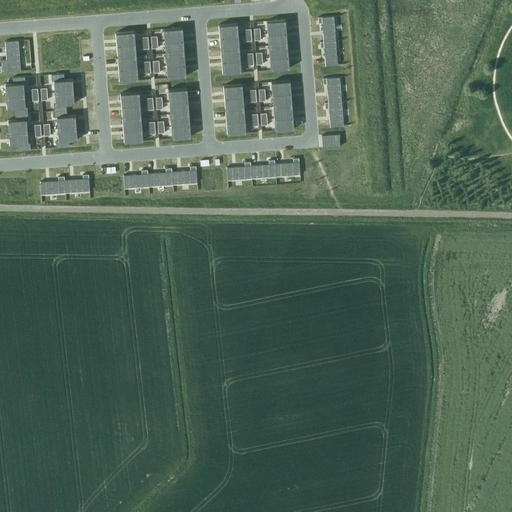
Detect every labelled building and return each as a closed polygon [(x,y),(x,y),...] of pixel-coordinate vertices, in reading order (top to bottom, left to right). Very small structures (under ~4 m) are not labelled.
[(334,16),(321,17),(322,23),(323,41),(336,40),(334,16)] [(285,19),(266,21),(267,33),(286,32),(285,19)] [(237,23),(218,25),(219,37),(238,35),(237,23)] [(182,27),(163,29),(164,41),(183,40),(182,27)] [(134,31),(115,32),(116,45),(135,43),(134,31)] [(286,32),(267,33),(268,45),(287,44),(286,32)] [(238,35),(219,37),(220,49),(239,47),(238,35)] [(6,59),(0,59),(1,66),(1,72),(20,70),(17,40),(5,41),(6,59)] [(183,40),(164,41),(165,53),(184,52),(183,40)] [(336,40),(323,41),(324,47),(325,65),(338,64),(336,40)] [(135,43),(116,45),(117,57),(136,55),(135,43)] [(287,44),(268,45),(269,57),(288,56),(287,44)] [(239,47),(220,49),(221,61),(240,60),(239,47)] [(184,52),(165,53),(166,65),(185,64),(184,52)] [(136,55),(117,57),(118,69),(137,68),(136,55)] [(288,56),(269,57),(270,70),(289,68),(288,56)] [(240,60),(221,61),(222,73),(241,72),(240,60)] [(185,64),(166,65),(167,77),(186,76),(185,64)] [(137,68),(118,69),(119,81),(138,80),(137,68)] [(64,73),(51,74),(52,81),(54,80),(55,92),(73,91),(72,79),(64,79),(64,73)] [(13,83),(5,84),(6,96),(24,95),(23,83),(25,83),(25,76),(12,77),(13,83)] [(339,77),(326,78),(327,84),(328,102),(341,101),(339,77)] [(289,80),(271,82),(272,94),(290,92),(289,80)] [(242,84),(223,85),(224,97),(243,96),(242,84)] [(187,88),(168,89),(169,102),(187,100),(187,88)] [(56,104),(53,104),(54,111),(67,110),(66,104),(74,103),(73,91),(55,92),(56,104)] [(139,92),(120,93),(121,105),(140,104),(139,92)] [(290,92),(272,94),(273,106),(291,104),(290,92)] [(24,95),(6,96),(7,108),(15,108),(15,114),(28,113),(27,106),(25,106),(24,95)] [(243,96),(224,97),(225,110),(244,108),(243,96)] [(187,100),(169,102),(170,114),(188,112),(187,100)] [(341,101),(328,102),(328,108),(330,126),(342,125),(341,101)] [(140,104),(121,105),(122,117),(140,116),(140,104)] [(291,104),(273,106),(274,118),(292,117),(291,104)] [(244,108),(225,110),(226,122),(245,120),(244,108)] [(67,110),(54,111),(54,117),(57,117),(57,129),(76,127),(75,115),(67,115),(67,110)] [(188,112),(170,114),(171,126),(189,125),(188,112)] [(16,119),(8,120),(9,133),(27,131),(26,119),(28,119),(28,113),(15,114),(16,119)] [(140,116),(122,117),(123,130),(141,128),(140,116)] [(292,117),(274,118),(275,130),(293,129),(292,117)] [(245,120),(226,122),(227,134),(246,132),(245,120)] [(189,125),(171,126),(172,138),(190,137),(189,125)] [(58,140),(56,141),(57,147),(69,146),(69,140),(77,139),(76,127),(57,129),(58,140)] [(141,128),(123,130),(124,142),(142,140),(141,128)] [(27,131),(9,133),(9,145),(18,144),(18,150),(30,149),(30,142),(28,143),(27,131)] [(340,133),(321,135),(322,147),(341,146),(340,133)] [(293,162),(275,163),(276,176),(300,174),(299,161),(293,162)] [(269,164),(251,165),(252,178),(276,176),(275,163),(269,164)] [(245,165),(226,167),(227,179),(252,178),(251,165),(245,165)] [(190,170),(172,171),(173,184),(197,182),(196,169),(190,170)] [(166,171),(148,173),(149,185),(173,184),(172,171),(166,171)] [(142,173),(123,175),(124,187),(149,185),(148,173),(142,173)] [(83,178),(64,179),(65,192),(90,190),(89,177),(83,178)] [(58,180),(40,181),(41,194),(65,192),(64,179),(58,180)]
